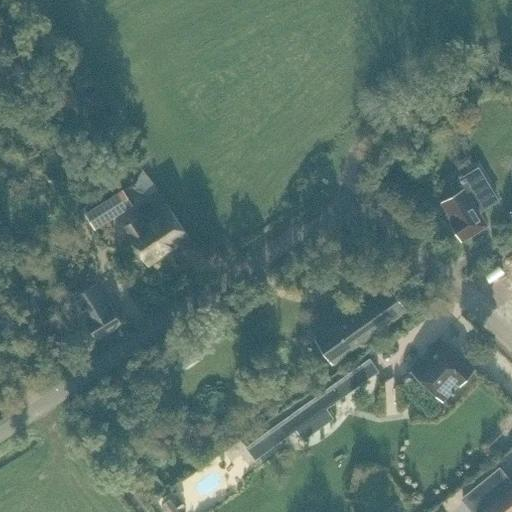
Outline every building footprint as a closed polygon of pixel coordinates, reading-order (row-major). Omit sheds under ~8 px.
[(453,196),(440,204),(446,214),(445,215),(461,240),(486,225),(477,211),(496,199),(478,169),(453,184),(458,193),(453,196)] [(94,229),(131,205),(121,190),(85,214),(94,229)] [(128,235),(147,264),(188,237),(166,203),(157,209),(161,214),(142,226),(137,217),(124,226),(130,234),(128,235)] [(96,284),(74,297),(89,321),(86,322),(96,338),(121,323),(111,307),(110,308),(96,284)] [(333,363),(407,311),(389,286),(316,338),(333,363)] [(18,316),(33,305),(21,288),(6,299),(18,316)] [(203,355),(192,338),(170,352),(181,369),(203,355)] [(473,369),(441,339),(411,371),(442,400),(458,384),(458,385),(473,369)] [(333,419),(326,408),(378,371),(369,359),(245,447),(254,459),(295,430),(303,441),(333,419)] [(511,511),(511,484),(499,468),(462,498),(473,511),(511,511)] [(162,503),(167,511),(183,511),(181,508),(184,506),(181,501),(178,503),(172,496),(162,503)]
